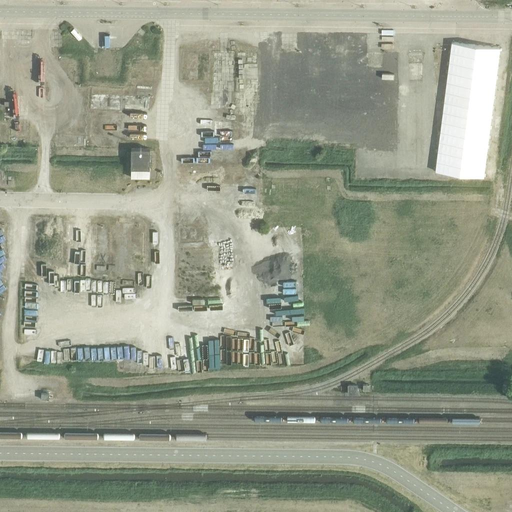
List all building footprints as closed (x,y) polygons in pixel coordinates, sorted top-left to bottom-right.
[(236,91),(237,47),(216,46),(214,91),(236,91)] [(399,49),(371,48),(369,91),(398,92),(399,49)] [(184,49),(185,79),(209,79),(209,49),(184,49)] [(51,94),(78,94),(77,52),(50,53),(51,94)] [(82,92),(91,93),(92,84),(82,83),(82,92)] [(108,100),(108,92),(109,92),(108,84),(96,84),(97,101),(108,100)] [(133,100),(134,89),(114,88),(114,99),(133,100)] [(440,89),(440,97),(452,97),(451,89),(440,89)] [(138,100),(151,101),(153,91),(139,90),(138,100)] [(383,102),(383,93),(371,93),(371,103),(383,102)] [(454,98),(439,97),(438,150),(452,150),(454,98)] [(460,101),(459,133),(472,133),(472,106),(489,107),(489,98),(477,98),(477,101),(460,101)] [(81,102),(80,121),(74,121),(74,126),(67,126),(67,132),(92,134),(93,103),(81,102)] [(139,111),(154,112),(155,104),(139,103),(139,111)] [(369,104),(368,148),(400,149),(401,105),(369,104)] [(150,149),(131,148),(130,177),(149,178),(150,149)] [(256,186),(257,172),(195,170),(194,178),(233,179),(233,186),(256,186)] [(280,170),(280,188),(331,188),(331,170),(280,170)] [(248,223),(226,223),(226,216),(182,215),(181,240),(208,240),(208,244),(248,244),(248,223)] [(0,273),(9,273),(9,220),(0,219),(0,273)] [(102,221),(102,237),(113,237),(113,221),(102,221)] [(134,253),(148,254),(150,221),(136,221),(134,253)] [(113,247),(99,248),(99,260),(113,259),(113,247)] [(184,250),(184,266),(224,266),(224,250),(184,250)] [(295,253),(294,261),(307,262),(307,254),(295,253)] [(32,266),(31,258),(24,258),(25,275),(37,275),(37,265),(32,266)] [(67,261),(66,275),(81,275),(82,261),(67,261)] [(83,275),(94,275),(94,261),(83,261),(83,275)] [(225,271),(185,272),(185,291),(217,291),(216,281),(225,281),(225,271)] [(232,289),(247,289),(247,276),(232,276),(232,289)] [(266,310),(266,289),(254,289),(254,310),(266,310)] [(0,307),(7,307),(8,293),(0,292),(0,307)] [(357,394),(356,385),(348,385),(348,394),(357,394)]
